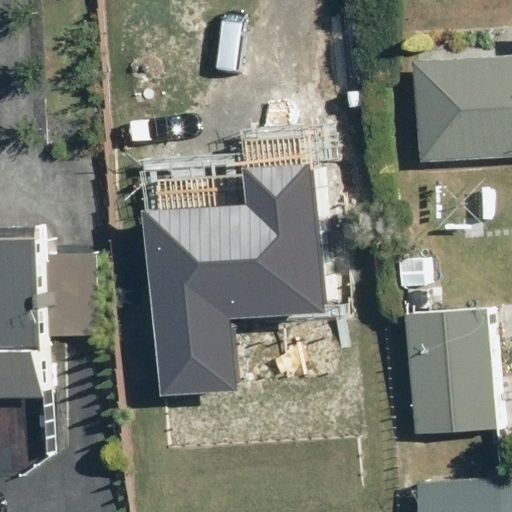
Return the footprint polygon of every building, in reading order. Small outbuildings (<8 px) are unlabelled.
[(511,144),(511,37),(430,41),(435,148),(511,144)] [(0,224),(0,372),(7,372),(5,381),(70,381),(68,224),(0,224)] [(418,247),(420,274),(441,274),(440,248),(418,247)] [(420,296),(426,420),(511,416),(504,292),(420,296)] [(511,511),(511,462),(434,468),(437,511),(511,511)]
